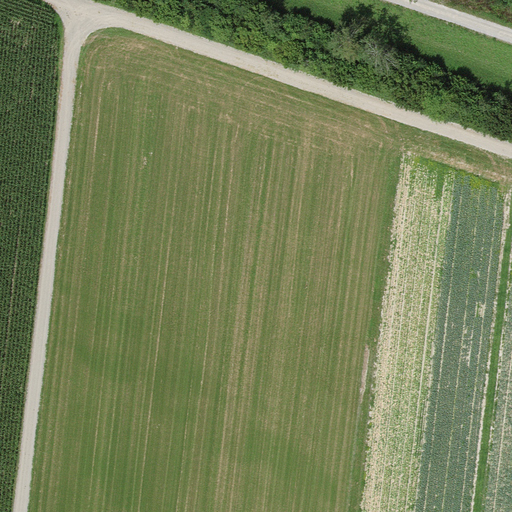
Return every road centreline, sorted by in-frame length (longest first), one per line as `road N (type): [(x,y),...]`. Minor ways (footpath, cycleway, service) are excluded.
road 1 (track): [(27,511),(84,12)]
road 2 (track): [(511,155),(48,0)]
road 3 (track): [(396,0),(511,39)]
